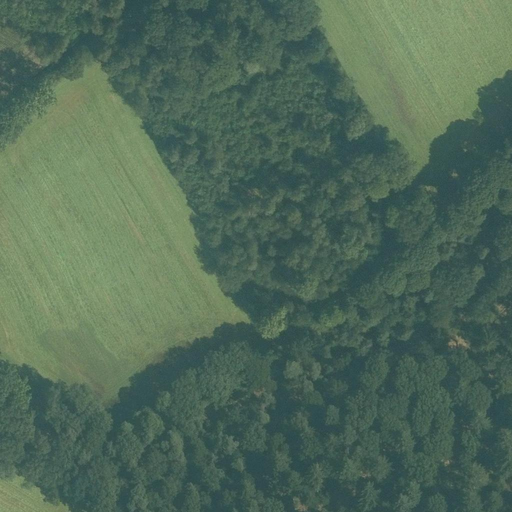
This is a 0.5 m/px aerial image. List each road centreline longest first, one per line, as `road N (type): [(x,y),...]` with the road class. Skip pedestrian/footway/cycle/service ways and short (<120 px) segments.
road 1 (track): [(218,511),(511,249)]
road 2 (track): [(165,511),(0,413)]
